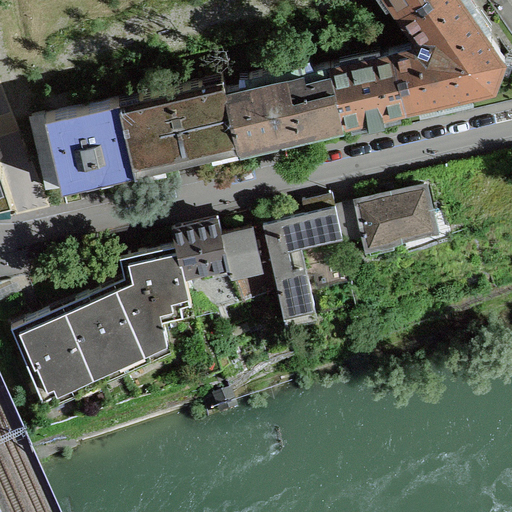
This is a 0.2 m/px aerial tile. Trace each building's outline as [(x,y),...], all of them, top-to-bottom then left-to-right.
[(473,10),(466,0),(408,0),(398,7),(416,33),(413,40),(393,45),(406,103),(494,83),(504,55),(473,10)] [(367,112),(369,120),(377,118),(384,116),(382,109),(406,103),(393,45),(329,59),(342,118),(367,112)] [(237,137),(238,142),(265,136),(277,133),(279,138),(304,133),(304,127),(342,118),(329,59),(328,60),(304,65),(302,58),(248,70),(249,78),(225,83),(237,137)] [(140,97),(137,98),(121,102),(135,161),(162,154),(163,160),(180,156),(212,148),(210,143),(237,137),(225,83),(224,79),(208,82),(205,82),(204,75),(138,90),(140,97)] [(135,161),(121,102),(119,93),(51,109),(68,182),(86,178),(136,166),(135,161)] [(0,159),(0,197),(12,194),(0,159)] [(366,195),(334,202),(341,234),(366,229),(368,240),(370,248),(394,243),(392,235),(434,225),(424,181),(393,188),(393,185),(382,188),(382,191),(366,195)] [(300,244),(341,234),(334,202),(331,190),(302,197),(305,209),(292,212),(264,218),(285,308),(314,302),(300,244)] [(184,270),(227,261),(220,228),(217,214),(194,219),(173,224),(177,239),(184,270)] [(220,228),(227,261),(228,261),(231,267),(260,261),(251,221),(233,225),(220,228)] [(194,312),(184,270),(177,239),(130,249),(120,252),(124,270),(107,278),(144,361),(171,349),(165,318),(194,312)] [(76,292),(63,298),(100,381),(144,361),(107,278),(76,292)] [(48,404),(100,381),(63,298),(35,311),(11,322),(48,404)]
